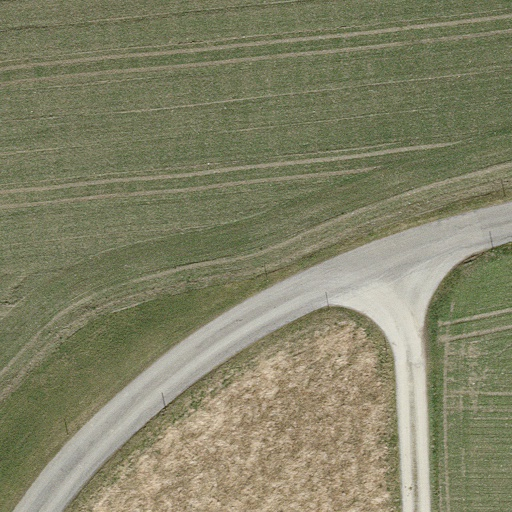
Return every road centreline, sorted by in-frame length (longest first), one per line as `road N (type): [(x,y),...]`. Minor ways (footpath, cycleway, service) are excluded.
road 1 (unclassified): [(48,511),(102,442),(196,364),(299,298),(401,257),(511,231)]
road 2 (track): [(401,257),(414,511)]
